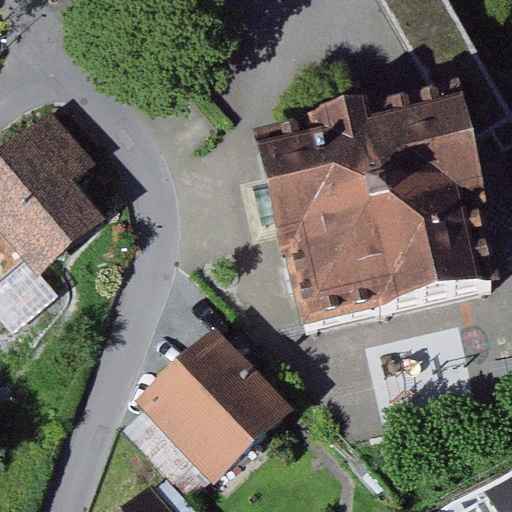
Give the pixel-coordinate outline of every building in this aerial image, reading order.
[(431,0),(374,0),(438,111),(451,108),(460,152),(506,126),(431,0)] [(138,186),(72,107),(0,166),(0,407),(3,410),(106,325),(50,258),(138,186)] [(438,111),(258,147),(296,337),(490,298),(460,152),(451,108),(438,111)] [(281,420),(202,339),(125,412),(205,494),(281,420)] [(511,511),(511,477),(475,496),(483,511),(511,511)] [(158,511),(145,496),(126,511),(158,511)]
